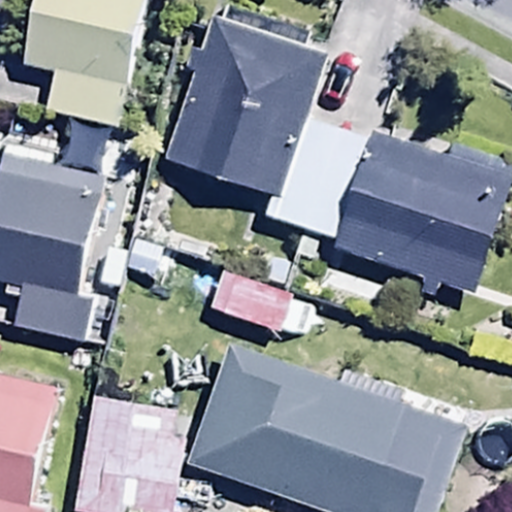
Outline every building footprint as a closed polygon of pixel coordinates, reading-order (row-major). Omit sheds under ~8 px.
[(111,124),(143,0),(35,0),(20,62),(52,70),(42,107),(111,124)] [(321,48),(213,13),(165,162),(273,197),(300,111),(321,48)] [(300,111),(273,197),(266,218),(333,239),(329,249),(474,296),(511,179),(300,111)] [(100,177),(2,155),(0,164),(0,280),(15,283),(7,320),(83,337),(93,292),(76,289),(100,177)] [(172,178),(153,230),(213,252),(232,200),(172,178)] [(292,296),(193,259),(186,278),(218,290),(212,305),(279,330),(292,296)] [(438,511),(470,430),(229,339),(186,453),(341,511),(438,511)] [(58,386),(0,372),(0,511),(44,511),(47,504),(31,500),(58,386)] [(171,511),(189,399),(91,384),(72,511),(79,511),(171,511)]
